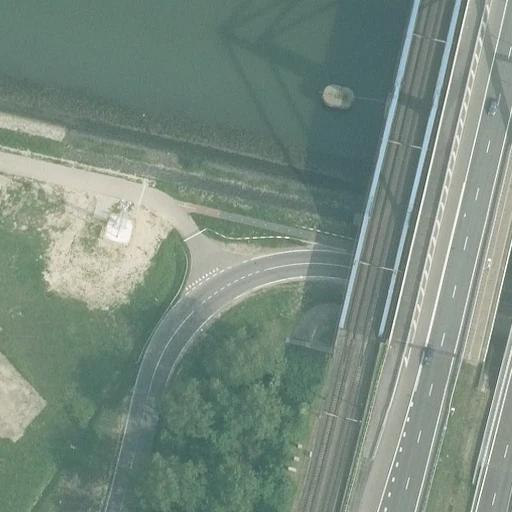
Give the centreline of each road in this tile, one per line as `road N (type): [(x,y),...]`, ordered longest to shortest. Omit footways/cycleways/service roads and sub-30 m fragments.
road 1 (unclassified): [(117,511),(158,355),(198,304),(231,280),(329,263),(511,305)]
road 2 (motorway): [(511,33),(390,511)]
road 3 (unclassified): [(0,165),(161,207)]
